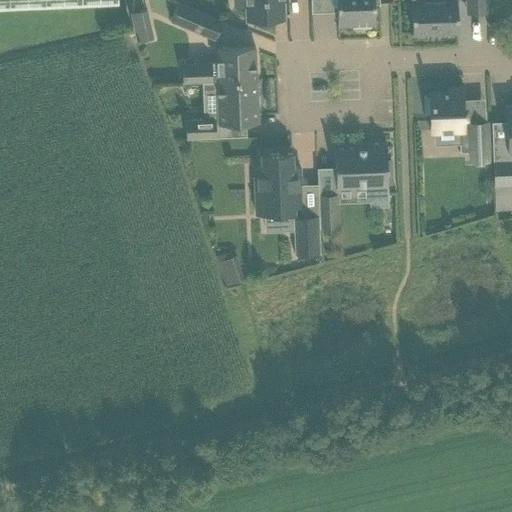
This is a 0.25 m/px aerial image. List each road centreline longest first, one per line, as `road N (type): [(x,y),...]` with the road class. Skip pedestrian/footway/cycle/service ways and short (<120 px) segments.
road 1 (residential): [(375,60),(292,62),(294,121),(377,118)]
road 2 (residential): [(511,68),(486,57),(375,60)]
